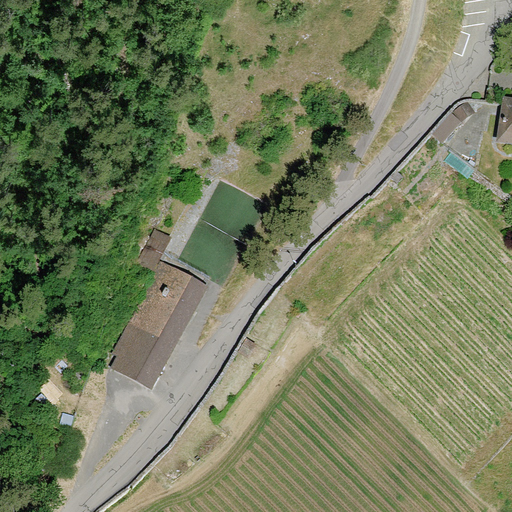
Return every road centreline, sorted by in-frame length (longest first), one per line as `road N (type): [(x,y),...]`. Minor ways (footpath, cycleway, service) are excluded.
road 1 (residential): [(81,511),(157,446),(247,315),(466,76),(487,18),(507,0)]
road 2 (track): [(343,215),(346,180),(425,15),(425,0)]
